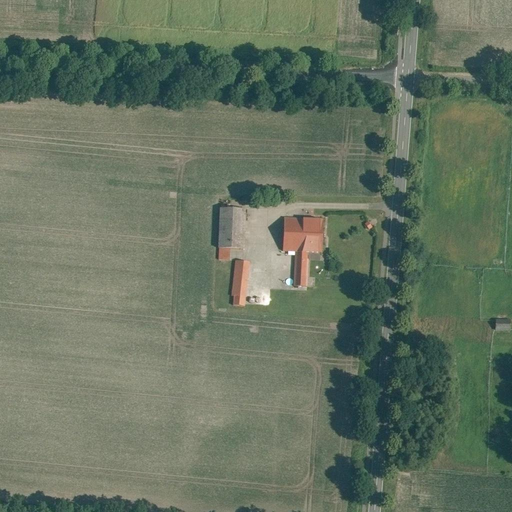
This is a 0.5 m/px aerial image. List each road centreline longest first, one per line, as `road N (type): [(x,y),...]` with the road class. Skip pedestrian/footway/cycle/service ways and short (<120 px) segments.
road 1 (tertiary): [(406,78),(374,511)]
road 2 (unclassified): [(0,60),(406,78)]
